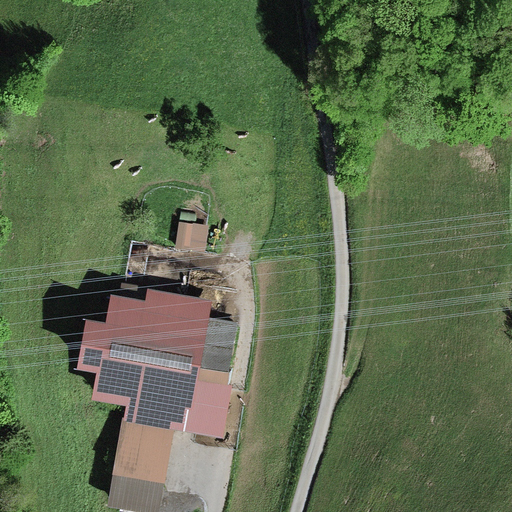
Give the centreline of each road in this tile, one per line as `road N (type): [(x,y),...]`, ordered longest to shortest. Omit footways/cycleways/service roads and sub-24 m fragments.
road 1 (unclassified): [(306,0),(343,279),(325,414),(293,511)]
road 2 (track): [(216,511),(249,313),(232,287)]
